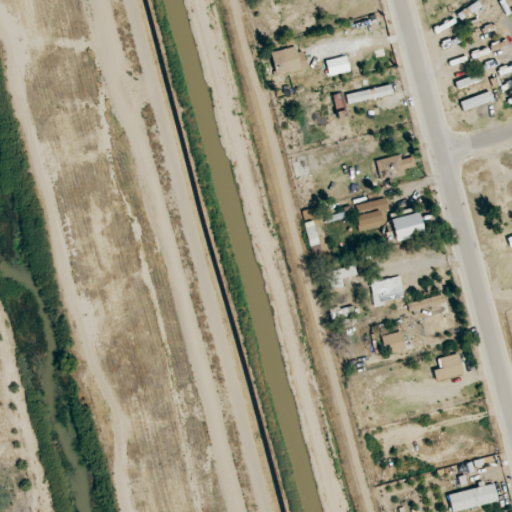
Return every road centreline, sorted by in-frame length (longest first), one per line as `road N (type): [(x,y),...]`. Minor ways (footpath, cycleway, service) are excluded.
road 1 (residential): [(263,511),(130,0)]
road 2 (residential): [(402,0),(511,411)]
